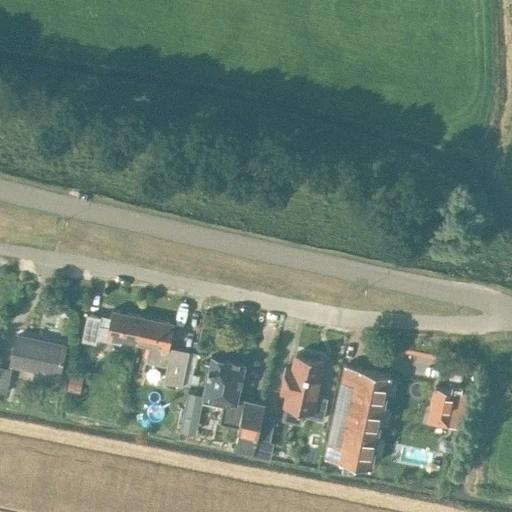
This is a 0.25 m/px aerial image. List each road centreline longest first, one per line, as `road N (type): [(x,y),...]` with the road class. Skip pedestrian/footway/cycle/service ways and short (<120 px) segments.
road 1 (unclassified): [(511,308),(0,190)]
road 2 (residential): [(511,313),(382,319),(0,249)]
road 3 (track): [(0,438),(371,511)]
